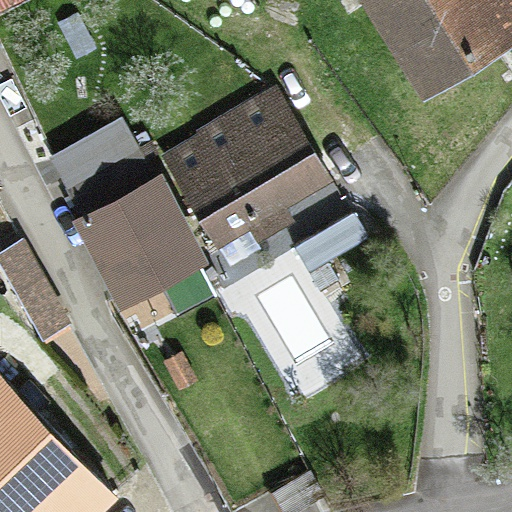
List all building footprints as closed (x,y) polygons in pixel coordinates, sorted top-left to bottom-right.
[(511,0),(368,0),(417,81),(511,23),(511,0)] [(277,104),(174,165),(220,243),(324,182),(277,104)] [(160,180),(74,221),(109,294),(195,253),(160,180)] [(24,247),(0,260),(0,261),(40,332),(64,318),(24,247)] [(0,379),(0,511),(82,511),(106,490),(0,379)]
